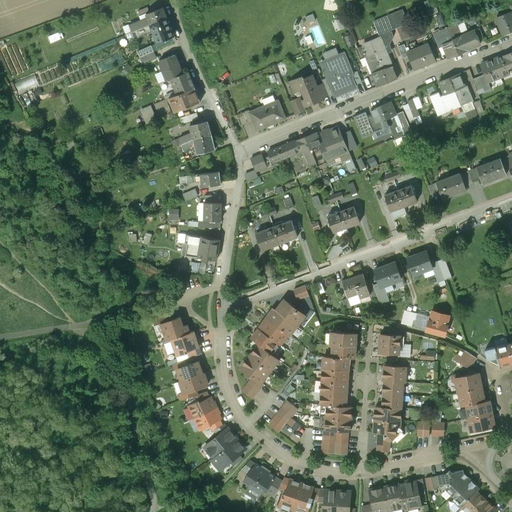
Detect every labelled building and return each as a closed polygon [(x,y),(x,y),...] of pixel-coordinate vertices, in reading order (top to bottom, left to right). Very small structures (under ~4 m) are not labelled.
[(435,0),(427,0),(424,1),(427,8),(437,4),(435,0)] [(147,6),(138,10),(140,15),(149,11),(147,6)] [(162,7),(146,14),(148,18),(129,26),(132,32),(166,17),(162,7)] [(511,14),(511,12),(496,18),(503,34),(511,30),(511,14)] [(387,16),(374,22),(379,34),(392,29),(387,16)] [(167,18),(132,32),(135,39),(153,31),(157,43),(174,36),(167,18)] [(474,31),(462,36),(456,23),(447,27),(458,53),(479,44),(478,41),(474,31)] [(458,53),(447,27),(442,29),(444,35),(440,37),(448,57),(458,53)] [(479,28),(474,31),(478,41),(484,39),(479,28)] [(50,34),(52,41),(66,37),(64,30),(50,34)] [(381,39),(363,46),(367,56),(375,52),(379,61),(389,56),(387,52),(392,50),(390,43),(391,43),(393,37),(391,31),(379,36),(381,39)] [(404,44),(397,46),(402,58),(408,56),(406,53),(407,52),(404,44)] [(407,52),(406,53),(408,56),(413,70),(435,61),(428,44),(407,52)] [(151,46),(141,50),(143,55),(153,50),(151,46)] [(322,53),(326,62),(339,56),(336,48),(322,53)] [(154,51),(140,57),(142,63),(157,57),(154,51)] [(511,52),(511,51),(495,58),(501,76),(509,73),(508,69),(511,66),(511,52)] [(367,56),(366,56),(373,73),(372,73),(378,86),(387,82),(379,61),(375,52),(367,56)] [(174,54),(159,61),(167,80),(171,78),(182,74),(174,54)] [(326,62),(322,63),(324,66),(323,66),(328,78),(334,94),(335,95),(343,92),(342,90),(346,89),(347,90),(355,87),(354,85),(351,78),(352,73),(345,57),(343,54),(339,56),(326,62)] [(393,65),(389,56),(379,61),(387,82),(397,78),(392,65),(393,65)] [(495,58),(480,64),(484,74),(487,82),(488,81),(501,76),(495,58)] [(74,62),(67,65),(70,72),(77,69),(74,62)] [(182,74),(171,78),(177,95),(195,87),(188,71),(182,74)] [(351,78),(354,85),(362,82),(357,71),(352,73),(351,78)] [(17,79),(20,91),(41,85),(38,73),(17,79)] [(459,73),(449,77),(461,107),(463,112),(475,107),(473,102),(472,100),(473,100),(467,85),(464,87),(459,73)] [(317,85),(313,74),(304,78),(303,76),(289,81),(294,94),(303,90),(307,98),(302,100),(301,100),(304,107),(305,107),(323,100),(322,98),(317,85)] [(487,82),(484,74),(479,76),(483,88),(485,92),(491,89),(488,81),(487,82)] [(483,88),(479,76),(473,78),(477,90),(483,88)] [(449,77),(439,81),(444,94),(440,96),(438,92),(430,95),(433,104),(435,103),(440,114),(452,110),(461,107),(449,77)] [(329,96),(334,94),(328,78),(322,80),(323,83),(328,96),(329,96)] [(323,83),(317,85),(322,98),(328,96),(323,83)] [(177,95),(169,98),(175,112),(183,108),(200,102),(195,87),(177,95)] [(301,98),(290,103),(295,114),(306,110),(305,107),(304,107),(301,100),(302,100),(301,98)] [(413,98),(408,100),(414,117),(420,115),(413,98)] [(479,100),(473,102),(475,107),(477,112),(483,110),(479,100)] [(278,101),(250,113),(253,120),(257,130),(285,118),(278,101)] [(390,101),(381,105),(386,119),(396,115),(390,101)] [(152,105),(142,110),(147,124),(157,119),(152,105)] [(381,105),(371,109),(376,123),(386,119),(381,105)] [(249,110),(238,114),(242,125),(253,120),(250,113),(249,110)] [(197,112),(181,117),(182,123),(199,118),(197,112)] [(396,115),(386,119),(389,124),(394,122),(398,121),(396,115)] [(386,119),(376,123),(379,129),(383,127),(389,124),(386,119)] [(207,121),(191,124),(193,133),(194,138),(212,135),(207,121)] [(394,122),(389,124),(392,131),(395,129),(397,128),(394,122)] [(389,124),(383,127),(387,133),(389,132),(392,131),(389,124)] [(337,127),(324,132),(326,138),(324,139),(324,141),(319,143),(315,132),(305,136),(316,163),(317,167),(333,161),(332,159),(339,156),(342,162),(351,157),(337,127)] [(193,133),(180,138),(181,140),(182,143),(194,138),(193,133)] [(212,135),(194,138),(195,144),(197,153),(215,149),(212,135)] [(305,136),(268,151),(272,162),(300,151),(301,154),(304,152),(309,166),(316,163),(305,136)] [(182,143),(180,144),(181,149),(182,148),(183,150),(192,147),(191,146),(195,144),(194,138),(182,143)] [(261,154),(251,158),(256,171),(266,167),(261,154)] [(511,166),(511,164),(509,156),(503,158),(507,168),(511,166)] [(500,158),(489,162),(490,165),(484,167),(483,164),(477,167),(483,183),(490,180),(506,174),(500,158)] [(478,179),(474,169),(468,171),(472,181),(478,179)] [(219,171),(201,174),(202,180),(203,187),(221,184),(219,171)] [(399,171),(392,173),(394,179),(401,176),(399,171)] [(468,171),(463,173),(466,183),(472,181),(468,171)] [(392,173),(384,176),(387,182),(394,179),(392,173)] [(460,174),(449,178),(449,180),(444,182),(443,180),(436,183),(442,198),(466,189),(460,174)] [(353,182),(347,184),(352,195),(357,193),(353,182)] [(433,184),(428,186),(432,196),(437,194),(433,184)] [(411,185),(398,190),(404,206),(417,201),(411,185)] [(195,189),(183,194),(186,201),(198,195),(195,189)] [(398,190),(384,195),(390,211),(404,206),(398,190)] [(341,192),(334,194),(336,200),(344,197),(341,192)] [(334,194),(327,197),(329,203),(336,200),(334,194)] [(318,195),(312,197),(316,208),(322,206),(318,195)] [(290,197),(283,199),(287,209),(294,206),(290,197)] [(221,203),(205,202),(205,220),(220,221),(221,203)] [(354,206),(341,211),(346,227),(360,222),(354,206)] [(275,207),(268,210),(270,215),(277,213),(275,207)] [(268,210),(261,213),(263,218),(270,215),(268,210)] [(341,211),(327,216),(333,232),(346,227),(341,211)] [(291,220),(274,227),(280,243),(297,237),(291,220)] [(274,227),(256,233),(262,250),(280,243),(274,227)] [(180,240),(189,240),(190,233),(181,232),(180,240)] [(219,240),(202,237),(200,247),(198,257),(216,260),(219,240)] [(428,250),(407,258),(413,274),(433,268),(434,267),(432,263),(428,250)] [(445,258),(438,261),(444,280),(452,277),(445,258)] [(438,261),(432,263),(434,267),(433,268),(438,282),(444,280),(438,261)] [(396,262),(375,269),(380,283),(381,286),(402,279),(396,262)] [(368,286),(364,273),(353,277),(360,297),(370,294),(368,286)] [(353,277),(343,280),(348,298),(349,300),(360,297),(353,277)] [(380,283),(374,285),(377,296),(380,304),(386,302),(381,286),(380,283)] [(374,285),(373,284),(368,286),(370,294),(371,298),(377,296),(374,285)] [(305,285),(294,289),(298,300),(309,295),(305,285)] [(348,298),(342,300),(346,311),(352,309),(349,300),(348,298)] [(304,316),(284,300),(276,310),(297,326),(304,316)] [(297,326),(276,310),(274,308),(266,318),(287,335),(289,336),(297,326)] [(175,312),(153,320),(155,325),(161,323),(177,318),(175,312)] [(448,316),(432,312),(430,319),(426,317),(425,321),(423,320),(422,323),(420,328),(444,335),(447,326),(446,326),(448,316)] [(415,317),(404,314),(402,323),(413,326),(414,321),(415,317)] [(177,318),(161,323),(167,340),(171,339),(189,333),(186,325),(183,326),(179,317),(177,318)] [(287,335),(266,318),(259,328),(278,343),(277,343),(280,345),(287,335)] [(278,343),(259,328),(251,338),(259,344),(270,353),(277,343),(278,343)] [(189,333),(171,339),(176,356),(187,352),(187,351),(195,348),(192,341),(197,340),(194,331),(189,333)] [(356,334),(331,332),(330,345),(333,345),(355,346),(356,334)] [(404,336),(380,334),(379,352),(399,353),(399,346),(403,346),(404,336)] [(270,353),(259,344),(250,355),(270,371),(279,359),(270,353)] [(511,356),(510,344),(495,348),(495,349),(497,357),(499,367),(511,363),(511,356)] [(355,346),(333,345),(332,356),(332,357),(349,358),(355,358),(355,346)] [(195,348),(187,351),(187,352),(189,358),(202,353),(199,346),(195,348)] [(495,349),(487,352),(489,359),(497,357),(495,349)] [(476,357),(466,351),(465,351),(462,357),(472,363),(476,357)] [(462,357),(457,354),(453,360),(469,369),(472,363),(462,357)] [(270,371),(250,355),(241,367),(253,377),(261,382),(270,371)] [(349,358),(332,357),(332,356),(324,356),(323,368),(348,370),(349,358)] [(185,360),(173,364),(175,370),(177,369),(187,365),(185,360)] [(187,365),(177,369),(181,380),(202,373),(198,361),(187,365)] [(406,367),(384,366),(383,381),(403,382),(405,382),(406,367)] [(348,370),(323,368),(322,380),(347,382),(348,370)] [(202,373),(181,380),(179,381),(183,393),(196,389),(208,384),(204,372),(202,373)] [(477,373),(460,377),(460,376),(457,374),(453,375),(451,378),(452,382),(455,383),(456,383),(458,393),(482,388),(479,375),(477,373)] [(261,382),(253,377),(246,386),(255,393),(263,384),(261,382)] [(347,382),(322,380),(321,392),(346,394),(347,382)] [(403,382),(383,381),(382,393),(403,395),(403,382)] [(255,393),(246,386),(243,391),(252,398),(255,393)] [(279,395),(285,399),(290,392),(284,388),(279,395)] [(482,388),(458,393),(461,406),(466,405),(484,401),(482,388)] [(183,393),(179,394),(181,400),(196,395),(198,394),(196,389),(183,393)] [(198,394),(196,395),(198,400),(199,400),(200,401),(210,397),(207,391),(198,394)] [(346,394),(321,392),(321,404),(346,406),(346,405),(346,394)] [(403,395),(382,393),(382,406),(401,407),(401,408),(402,408),(403,395)] [(200,401),(199,400),(198,400),(188,405),(194,418),(216,407),(210,396),(210,397),(200,401)] [(288,400),(280,410),(290,417),(298,408),(288,400)] [(484,401),(466,405),(469,417),(469,418),(492,413),(491,406),(491,402),(490,402),(489,400),(484,401)] [(346,406),(321,404),(320,416),(351,418),(352,406),(346,405),(346,406)] [(401,407),(382,406),(376,405),(375,419),(400,420),(401,408),(401,407)] [(216,407),(194,418),(200,430),(210,425),(211,425),(211,424),(220,419),(221,419),(216,407)] [(290,417),(280,410),(277,415),(286,422),(290,417)] [(492,413),(469,418),(469,417),(467,418),(470,431),(495,426),(492,413)] [(283,427),(286,422),(277,415),(273,420),(283,427)] [(351,418),(320,416),(319,428),(324,429),(336,430),(348,430),(350,430),(351,418)] [(290,417),(286,422),(296,429),(299,425),(290,417)] [(220,419),(211,424),(211,425),(210,425),(213,431),(215,430),(223,425),(220,419)] [(400,420),(375,419),(374,432),(378,432),(387,433),(392,439),(403,430),(400,427),(399,427),(400,420)] [(279,432),(283,427),(273,420),(269,424),(279,432)] [(223,425),(215,430),(219,436),(229,429),(224,424),(223,425)] [(219,436),(216,439),(215,437),(204,446),(213,457),(214,457),(237,438),(229,429),(219,436)] [(387,433),(378,432),(377,444),(389,445),(390,442),(392,439),(387,433)] [(237,438),(214,457),(213,457),(212,458),(221,470),(230,462),(231,462),(229,460),(239,453),(245,448),(237,438)] [(239,453),(229,460),(231,462),(230,462),(234,467),(243,458),(239,453)] [(250,459),(244,465),(250,469),(251,468),(252,468),(256,463),(250,459)] [(262,467),(256,463),(252,468),(251,468),(250,469),(245,477),(251,481),(246,489),(259,497),(264,490),(266,491),(276,476),(269,471),(268,473),(261,469),(262,467)] [(463,470),(452,472),(449,470),(446,473),(437,475),(439,487),(442,487),(443,486),(446,488),(445,489),(452,496),(470,478),(463,472),(463,470)] [(437,475),(431,476),(433,488),(439,487),(437,475)] [(282,480),(276,476),(266,491),(274,497),(282,480)] [(431,476),(425,478),(428,489),(433,488),(431,476)] [(425,493),(422,478),(416,480),(416,481),(416,480),(419,494),(425,493)] [(470,478),(452,496),(462,506),(477,491),(480,488),(476,484),(476,483),(475,481),(474,481),(473,480),(472,480),(470,478)] [(290,479),(284,496),(282,496),(278,506),(292,511),(302,483),(290,479)] [(399,484),(404,508),(403,508),(404,510),(422,506),(419,494),(416,480),(416,481),(399,484)] [(302,483),(292,511),(295,511),(307,511),(310,505),(308,504),(314,487),(302,483)] [(399,483),(384,486),(389,510),(389,511),(403,508),(404,508),(399,484),(399,483)] [(384,486),(368,489),(371,504),(372,511),(377,511),(389,510),(384,486)] [(325,489),(319,489),(317,501),(323,502),(325,502),(325,489)] [(336,511),(338,490),(325,489),(325,502),(323,502),(322,511),(336,511)] [(350,491),(338,490),(336,511),(349,511),(349,508),(350,491)] [(481,495),(477,491),(462,506),(461,507),(465,511),(475,511),(486,501),(485,499),(481,495)] [(475,511),(494,511),(496,511),(491,507),(492,506),(486,501),(475,511)]
